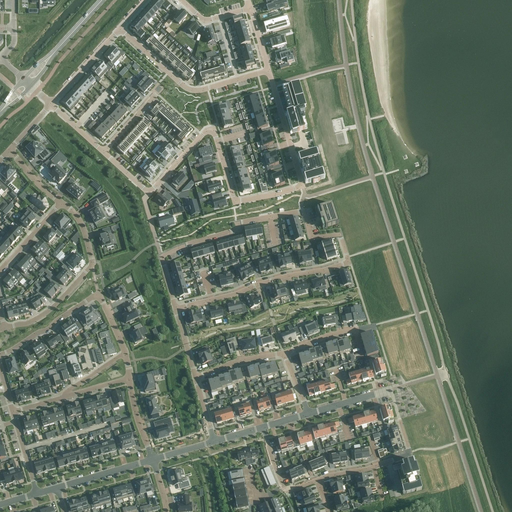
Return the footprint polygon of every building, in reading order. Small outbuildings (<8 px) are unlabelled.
[(158,10),(162,6),(161,5),(156,0),(152,4),(158,10)] [(284,5),(286,5),(285,0),(286,0),(284,0),(281,1),(280,2),(279,0),(270,0),(267,1),(268,5),(267,5),(266,6),(267,10),(268,12),(272,11),(280,9),(280,10),(285,8),(284,5)] [(165,1),(161,5),(162,6),(166,10),(170,6),(165,1)] [(155,14),(158,10),(152,4),(148,8),(155,14)] [(151,18),(155,14),(148,8),(145,12),(151,18)] [(175,14),(168,21),(171,23),(174,20),(179,24),(182,21),(183,22),(185,19),(184,18),(187,15),(186,14),(186,13),(184,11),(183,12),(182,11),(177,16),(175,14)] [(151,18),(145,12),(141,16),(148,22),(151,18)] [(269,20),(272,32),(279,30),(279,29),(282,28),(282,29),(289,27),(287,21),(288,21),(286,15),(269,20)] [(137,20),(144,26),(148,22),(141,16),(137,20)] [(244,22),(243,20),(242,16),(232,20),(233,25),(234,25),(244,22)] [(144,26),(137,20),(134,24),(139,29),(140,30),(141,30),(144,26)] [(194,22),(187,30),(192,35),(200,27),(194,22)] [(236,30),(246,27),(245,24),(244,24),(243,22),(244,22),(234,25),(236,30)] [(134,24),(130,29),(135,34),(139,29),(134,24)] [(236,30),(235,30),(236,35),(247,32),(246,29),(245,29),(245,27),(246,27),(236,30)] [(139,29),(135,34),(141,39),(145,34),(141,30),(140,30),(139,29)] [(206,32),(205,32),(208,43),(215,41),(216,43),(219,42),(217,36),(214,37),(212,30),(211,30),(211,29),(206,31),(206,32)] [(286,44),(284,37),(279,38),(278,36),(286,34),(285,31),(277,34),(278,35),(274,36),(274,39),(270,41),(272,48),(286,44)] [(247,32),(236,35),(238,41),(249,37),(248,37),(247,36),(248,35),(247,32)] [(149,45),(150,47),(156,40),(152,37),(146,43),(148,46),(149,45)] [(249,37),(238,41),(239,46),(250,43),(249,39),(249,37)] [(160,44),(156,40),(150,47),(152,48),(152,49),(154,50),(160,44)] [(164,47),(160,44),(154,50),(156,52),(158,54),(164,47)] [(252,51),(251,49),(250,46),(239,49),(241,54),(241,55),(252,51)] [(113,47),(109,52),(116,58),(119,54),(122,57),(125,54),(120,50),(118,52),(113,47)] [(161,57),(167,51),(164,47),(158,54),(160,55),(159,55),(161,57)] [(286,48),(280,50),(281,51),(282,54),(279,55),(276,56),(278,62),(277,62),(277,63),(282,62),(282,61),(282,60),(286,59),(287,62),(287,63),(294,61),(292,55),(291,55),(290,52),(287,52),(286,49),(287,49),(286,48)] [(164,59),(165,60),(171,54),(167,51),(161,57),(164,59)] [(251,52),(252,52),(252,51),(241,55),(241,54),(240,55),(241,60),(244,60),(243,59),(253,57),(252,53),(252,54),(251,52)] [(109,52),(104,57),(110,62),(107,64),(112,68),(114,66),(112,63),(116,58),(109,52)] [(175,57),(171,54),(165,60),(165,61),(167,63),(168,62),(169,64),(175,57)] [(173,68),(179,61),(175,57),(169,64),(170,64),(171,65),(171,66),(173,68)] [(243,59),(244,60),(245,64),(245,65),(255,62),(254,62),(253,60),(254,60),(253,57),(243,59)] [(183,64),(179,61),(173,68),(175,70),(175,69),(177,71),(183,64)] [(100,62),(95,66),(103,73),(107,68),(110,71),(112,69),(112,68),(107,64),(105,67),(100,62)] [(245,65),(245,64),(244,65),(245,70),(256,67),(255,64),(255,62),(245,65)] [(181,74),(186,68),(183,64),(177,71),(176,71),(179,73),(181,74)] [(95,66),(91,71),(97,76),(94,79),(99,83),(101,80),(98,77),(103,73),(95,66)] [(182,76),(184,78),(190,71),(186,68),(181,74),(182,76)] [(190,71),(184,78),(186,80),(188,81),(194,75),(190,71)] [(145,78),(141,82),(148,88),(153,84),(147,79),(149,77),(145,72),(142,75),(145,78)] [(88,75),(84,79),(91,85),(95,81),(88,75)] [(84,79),(81,83),(88,89),(91,85),(84,79)] [(134,84),(132,86),(137,91),(139,88),(144,93),(148,88),(141,82),(137,86),(134,84)] [(77,86),(84,93),(88,89),(81,83),(77,87),(77,86)] [(297,84),(282,89),(289,112),(287,113),(293,133),(307,129),(303,113),(305,112),(297,84)] [(77,86),(73,90),(80,97),(83,93),(84,93),(77,86)] [(132,92),(128,96),(135,103),(140,98),(134,93),(137,91),(132,86),(130,89),(132,92)] [(73,90),(69,94),(76,101),(80,97),(73,90)] [(69,94),(66,98),(73,105),(76,101),(69,94)] [(251,103),(261,100),(259,94),(249,97),(251,103)] [(121,98),(119,101),(123,105),(126,103),(131,107),(135,103),(128,96),(124,101),(121,98)] [(66,98),(62,102),(69,109),(73,105),(66,98)] [(251,103),(253,108),(262,105),(261,100),(251,103)] [(160,112),(165,106),(163,105),(164,104),(161,101),(156,108),(160,112)] [(219,113),(230,109),(228,104),(218,107),(219,113)] [(264,110),(262,105),(253,108),(254,113),(264,110)] [(121,106),(117,110),(124,116),(128,112),(121,106)] [(162,117),(169,110),(168,110),(167,109),(167,108),(165,106),(160,112),(159,113),(162,117)] [(155,117),(159,113),(160,112),(156,108),(154,110),(151,113),(155,117)] [(219,113),(221,118),(231,115),(230,109),(219,113)] [(117,110),(113,113),(121,120),(124,116),(117,110)] [(166,120),(172,113),(170,112),(171,112),(169,110),(162,117),(166,120)] [(265,115),(264,110),(254,113),(256,118),(265,115)] [(110,117),(117,124),(121,120),(113,113),(110,117)] [(170,123),(176,117),(174,115),(172,113),(166,120),(170,123)] [(221,118),(222,123),(233,120),(231,115),(221,118)] [(265,115),(256,118),(257,123),(267,121),(265,115)] [(110,117),(106,121),(113,127),(117,124),(110,117)] [(174,127),(180,120),(179,120),(178,119),(176,117),(170,123),(174,127)] [(143,121),(141,123),(148,129),(151,125),(146,119),(145,119),(143,121)] [(177,130),(183,124),(182,122),(180,120),(174,127),(177,130)] [(235,125),(233,120),(222,123),(224,128),(235,125)] [(102,124),(110,131),(113,127),(106,121),(103,124),(102,124)] [(267,121),(257,123),(259,129),(268,126),(267,121)] [(140,124),(138,126),(144,132),(148,129),(141,123),(140,124)] [(102,124),(99,128),(106,135),(109,131),(110,131),(102,124)] [(183,132),(187,127),(185,125),(183,124),(177,130),(181,134),(183,132)] [(136,128),(134,130),(141,136),(144,132),(138,126),(138,127),(136,128)] [(187,136),(193,130),(190,128),(189,129),(187,127),(183,132),(187,136)] [(99,128),(95,132),(102,139),(106,135),(99,128)] [(133,132),(131,134),(138,140),(141,136),(134,130),(132,132),(133,132)] [(187,136),(183,132),(181,134),(178,138),(182,142),(185,138),(187,136)] [(271,139),(270,133),(263,135),(262,132),(256,134),(257,137),(260,136),(261,141),(271,139)] [(129,135),(127,138),(134,144),(138,140),(131,134),(130,136),(129,135)] [(126,139),(124,141),(131,147),(134,144),(127,138),(128,138),(126,139)] [(273,144),(271,139),(261,141),(259,142),(261,148),(261,151),(267,149),(266,146),(273,144)] [(122,144),(121,145),(127,151),(131,147),(124,141),(122,143),(122,144)] [(165,143),(161,147),(170,156),(169,155),(173,150),(171,148),(173,146),(167,141),(165,143)] [(26,148),(35,159),(39,155),(43,160),(50,155),(46,151),(43,154),(33,142),(26,148)] [(119,147),(117,149),(118,150),(124,155),(127,151),(121,145),(119,147)] [(240,146),(230,149),(231,154),(241,151),(240,146)] [(158,153),(166,160),(166,161),(166,160),(170,156),(161,147),(160,147),(161,148),(162,148),(158,153)] [(200,153),(198,154),(199,158),(202,157),(204,163),(211,161),(209,155),(211,154),(210,148),(207,149),(206,147),(202,149),(203,150),(199,151),(200,153)] [(241,151),(231,154),(233,159),(243,156),(241,151)] [(277,158),(276,153),(269,155),(268,152),(260,154),(261,157),(263,157),(265,162),(277,158)] [(305,155),(300,157),(303,167),(302,168),(303,171),(305,170),(306,172),(304,172),(308,184),(313,182),(313,183),(320,181),(319,180),(324,179),(317,152),(311,153),(311,152),(305,154),(305,155)] [(59,184),(65,177),(64,176),(66,174),(63,170),(61,172),(56,168),(55,168),(54,167),(64,157),(59,153),(46,167),(51,171),(52,170),(53,171),(50,175),(49,175),(53,178),(52,179),(55,181),(58,184),(59,184)] [(243,162),(244,162),(243,156),(233,159),(234,164),(243,162)] [(273,169),(272,166),(279,164),(277,158),(265,162),(267,167),(266,167),(267,171),(273,169)] [(149,160),(145,164),(154,173),(155,173),(154,173),(154,172),(157,168),(158,167),(157,167),(149,160)] [(243,162),(234,164),(236,170),(245,167),(243,162)] [(142,170),(150,178),(154,173),(145,164),(145,165),(146,166),(142,170)] [(206,175),(217,172),(214,164),(204,167),(206,175)] [(9,166),(6,169),(5,168),(3,171),(4,172),(1,175),(3,177),(0,180),(6,185),(8,182),(9,182),(8,181),(12,176),(13,177),(16,174),(15,173),(15,172),(16,172),(15,171),(15,172),(9,166)] [(249,174),(248,169),(237,172),(238,177),(249,174)] [(283,179),(281,173),(275,175),(274,172),(268,174),(269,177),(271,182),(272,182),(283,179)] [(179,187),(186,178),(180,173),(172,181),(174,182),(171,184),(176,188),(178,186),(179,187)] [(249,180),(251,179),(249,174),(238,177),(240,182),(248,180),(249,180)] [(72,179),(67,184),(70,187),(67,190),(67,191),(78,199),(77,199),(78,199),(83,193),(84,192),(83,192),(73,184),(75,182),(72,179)] [(208,192),(213,191),(222,188),(220,181),(211,183),(210,179),(205,181),(208,192)] [(285,184),(283,179),(272,182),(274,188),(285,184)] [(94,181),(91,185),(98,190),(101,187),(101,186),(99,185),(94,181)] [(10,184),(8,182),(6,185),(15,193),(17,190),(10,184)] [(164,201),(167,204),(172,198),(164,191),(160,196),(159,195),(158,195),(154,200),(159,205),(162,201),(163,202),(164,201)] [(107,194),(96,200),(91,203),(94,208),(95,209),(89,213),(89,212),(89,213),(91,217),(92,220),(93,220),(95,224),(102,220),(103,220),(103,219),(99,213),(102,211),(98,206),(99,205),(110,199),(107,194)] [(215,209),(217,208),(227,205),(225,200),(224,197),(222,198),(222,196),(219,197),(219,194),(211,196),(214,206),(215,209)] [(44,211),(47,207),(47,206),(48,205),(46,203),(46,202),(46,201),(43,199),(42,198),(41,199),(39,196),(37,198),(36,197),(32,201),(43,211),(44,211)] [(196,201),(188,203),(191,215),(199,213),(196,201)] [(320,216),(319,216),(321,221),(323,228),(326,228),(339,223),(332,204),(317,209),(320,216)] [(183,207),(172,210),(173,215),(185,212),(183,207)] [(34,220),(35,219),(32,215),(34,213),(28,208),(22,215),(32,224),(34,221),(34,220)] [(29,227),(32,224),(22,215),(16,222),(21,227),(23,225),(27,228),(28,226),(29,227)] [(55,224),(58,226),(59,228),(57,230),(62,235),(64,236),(67,233),(65,230),(62,228),(65,225),(66,226),(66,225),(70,221),(66,217),(65,217),(63,215),(55,224)] [(160,228),(174,224),(172,216),(158,220),(160,228)] [(11,231),(18,237),(19,237),(22,233),(14,226),(10,230),(11,231)] [(104,234),(99,236),(99,235),(98,236),(99,236),(102,247),(103,247),(106,246),(107,248),(113,246),(112,241),(110,241),(107,233),(111,232),(109,228),(103,230),(104,234)] [(57,230),(55,233),(51,230),(51,229),(51,230),(44,238),(43,238),(44,238),(49,243),(56,235),(60,238),(62,235),(57,230)] [(8,235),(7,235),(15,242),(19,238),(19,237),(18,237),(11,231),(8,235)] [(2,238),(3,239),(4,239),(11,246),(15,242),(7,235),(8,235),(6,233),(2,238)] [(11,246),(4,239),(3,239),(0,243),(7,250),(11,246)] [(323,250),(323,249),(326,248),(333,246),(331,241),(319,244),(321,250),(323,250)] [(39,243),(35,247),(45,255),(51,249),(44,243),(42,245),(39,243)] [(323,250),(325,255),(335,252),(333,246),(326,248),(323,249),(323,250)] [(45,255),(35,247),(31,251),(41,260),(45,255)] [(304,250),(306,264),(312,263),(311,255),(314,255),(313,249),(310,249),(310,251),(304,251),(304,250)] [(300,265),(306,264),(304,250),(295,252),(295,258),(298,257),(300,265)] [(283,255),(286,267),(286,266),(292,265),(291,258),(293,257),(292,251),(289,252),(289,253),(283,255)] [(337,257),(335,252),(325,255),(327,260),(337,257)] [(77,267),(80,264),(79,264),(82,261),(83,260),(82,260),(76,255),(76,254),(75,255),(70,260),(68,258),(65,261),(63,259),(60,262),(66,268),(68,265),(73,270),(74,270),(77,267)] [(33,268),(37,264),(28,255),(24,259),(32,266),(33,268)] [(280,268),(286,267),(283,255),(277,256),(277,255),(274,255),(275,262),(278,261),(280,268)] [(263,259),(267,272),(273,271),(271,263),(274,263),(272,257),(263,259)] [(32,266),(24,259),(21,263),(28,270),(32,266)] [(267,272),(263,259),(254,262),(256,268),(259,267),(261,274),(267,272)] [(243,266),(249,279),(249,278),(248,278),(254,275),(251,269),(254,268),(251,262),(243,266)] [(25,274),(28,270),(21,263),(17,267),(25,274)] [(68,281),(72,277),(70,276),(66,272),(68,269),(63,265),(61,268),(63,269),(59,274),(60,275),(60,274),(68,281)] [(243,281),(249,279),(243,266),(235,270),(237,276),(240,274),(243,281)] [(14,270),(10,274),(18,281),(19,283),(23,279),(14,270)] [(224,274),(227,287),(228,287),(227,286),(233,284),(232,278),(235,277),(233,271),(224,274)] [(350,274),(348,275),(346,271),(340,273),(344,286),(351,284),(349,280),(351,279),(350,274)] [(7,278),(14,285),(18,281),(10,274),(7,278)] [(68,281),(60,274),(60,275),(56,279),(60,282),(64,286),(68,281)] [(227,287),(224,274),(218,275),(218,274),(215,275),(217,282),(220,281),(221,288),(227,287)] [(14,285),(7,278),(3,282),(5,284),(4,285),(8,289),(9,288),(11,289),(14,285)] [(56,283),(53,280),(51,278),(49,281),(50,282),(46,286),(55,294),(59,290),(54,285),(56,283)] [(312,282),(315,289),(325,286),(326,289),(329,288),(327,280),(323,281),(323,279),(312,282)] [(308,289),(305,281),(293,284),(296,292),(308,289)] [(277,287),(281,298),(286,297),(287,297),(290,296),(288,290),(285,291),(283,285),(278,287),(277,287)] [(51,299),(55,294),(46,286),(48,288),(44,292),(51,299)] [(119,300),(122,299),(122,298),(125,297),(123,292),(125,291),(122,286),(117,289),(119,291),(112,294),(116,301),(119,299),(119,300)] [(281,299),(281,298),(277,287),(271,289),(273,295),(270,296),(272,303),(275,302),(275,300),(281,299)] [(33,297),(35,299),(41,307),(46,304),(43,300),(38,293),(33,297)] [(258,305),(263,302),(260,296),(255,298),(253,295),(246,298),(250,309),(258,306),(258,305)] [(36,310),(41,307),(35,299),(30,302),(29,299),(26,300),(29,306),(32,304),(36,310)] [(242,312),(246,311),(244,304),(240,305),(239,301),(235,302),(235,301),(230,302),(231,304),(227,304),(229,312),(241,309),(242,312)] [(130,304),(123,308),(126,315),(122,316),(124,320),(125,322),(126,324),(129,322),(130,324),(134,323),(133,321),(139,318),(135,310),(133,311),(130,304)] [(12,308),(11,306),(6,307),(9,319),(14,318),(12,308)] [(361,314),(362,314),(360,306),(353,307),(355,314),(345,316),(347,323),(354,321),(354,322),(362,321),(361,314)] [(91,308),(86,312),(92,322),(97,318),(98,319),(97,319),(101,317),(97,311),(94,313),(91,308)] [(213,310),(210,311),(210,312),(206,313),(208,316),(211,315),(212,318),(223,316),(221,308),(218,309),(218,308),(213,309),(213,310)] [(194,312),(197,324),(197,323),(202,321),(203,323),(206,322),(204,316),(201,317),(200,311),(194,312)] [(92,322),(86,312),(80,315),(84,320),(81,322),(84,328),(88,326),(88,325),(87,326),(87,325),(92,322)] [(189,317),(184,318),(186,325),(189,324),(189,326),(197,324),(194,312),(188,314),(189,317)] [(322,319),(324,327),(335,325),(335,324),(338,323),(337,317),(334,318),(334,317),(322,319)] [(72,321),(66,325),(73,334),(78,331),(82,329),(78,322),(74,325),(72,321)] [(307,332),(308,335),(318,331),(314,322),(309,324),(310,326),(305,328),(305,326),(299,329),(302,335),(307,332)] [(135,344),(142,340),(138,331),(142,329),(140,324),(134,327),(136,331),(131,334),(135,344)] [(68,338),(73,334),(66,325),(61,328),(64,332),(60,334),(66,343),(70,340),(68,338)] [(293,330),(282,335),(286,342),(296,338),(295,335),(300,333),(297,327),(292,329),(293,330)] [(109,331),(100,334),(101,339),(106,338),(108,345),(106,346),(107,351),(109,350),(111,355),(116,354),(117,354),(113,343),(109,331)] [(371,333),(361,336),(362,338),(362,341),(374,338),(373,335),(372,335),(371,333)] [(60,342),(61,344),(64,342),(61,337),(58,339),(55,335),(46,341),(51,348),(60,342)] [(269,348),(275,346),(272,337),(264,339),(263,335),(261,336),(259,336),(262,347),(268,345),(269,348)] [(234,346),(238,345),(235,338),(226,341),(228,347),(221,349),(224,355),(230,353),(231,355),(237,353),(234,346)] [(242,345),(243,351),(255,349),(254,340),(242,342),(241,338),(238,339),(239,345),(242,345)] [(374,338),(362,341),(363,344),(364,346),(375,343),(374,340),(373,338),(374,338)] [(342,342),(346,353),(351,351),(348,340),(344,341),(344,342),(343,342),(342,342)] [(45,344),(42,346),(39,342),(31,347),(36,355),(44,350),(45,352),(48,349),(45,344)] [(334,354),(334,355),(340,353),(337,342),(333,343),(333,344),(332,344),(331,344),(334,354)] [(340,353),(340,355),(346,353),(342,342),(339,343),(337,344),(337,342),(340,353)] [(375,343),(364,346),(365,349),(365,351),(377,348),(376,345),(375,346),(375,343)] [(325,353),(326,356),(326,357),(329,356),(334,354),(331,344),(328,345),(326,346),(327,350),(324,351),(325,353)] [(88,371),(94,369),(87,346),(78,348),(79,352),(77,353),(79,357),(84,356),(86,363),(81,365),(82,370),(87,368),(88,371)] [(200,359),(210,355),(208,350),(209,349),(208,346),(202,349),(203,351),(198,354),(200,359)] [(377,348),(365,351),(366,354),(367,357),(378,353),(377,350),(377,351),(376,348),(377,348)] [(99,362),(103,361),(99,350),(96,351),(95,349),(91,350),(95,362),(99,361),(99,362)] [(326,357),(326,356),(325,353),(322,353),(320,349),(318,350),(318,349),(314,350),(315,351),(318,361),(326,359),(326,357)] [(25,366),(32,361),(33,363),(36,361),(33,355),(30,357),(28,355),(29,355),(28,354),(26,351),(21,354),(23,358),(22,359),(23,362),(22,362),(25,366)] [(309,354),(310,353),(312,363),(312,362),(317,361),(318,361),(315,351),(313,351),(309,352),(309,354)] [(307,364),(312,363),(310,353),(309,354),(308,354),(307,354),(304,355),(307,364)] [(67,362),(70,362),(71,361),(73,367),(71,367),(73,375),(77,374),(78,378),(82,376),(76,354),(66,357),(67,362)] [(210,355),(200,359),(202,365),(208,363),(209,366),(217,363),(216,359),(214,360),(213,360),(211,355),(210,355)] [(308,366),(307,364),(304,355),(302,356),(302,355),(299,356),(302,367),(308,366)] [(20,366),(16,367),(14,359),(10,360),(10,361),(6,362),(8,369),(7,369),(8,373),(9,373),(10,374),(17,371),(18,373),(21,372),(20,366)] [(385,367),(383,361),(372,364),(376,376),(380,375),(381,378),(386,376),(385,373),(386,373),(384,367),(385,367)] [(269,365),(273,375),(278,374),(275,363),(272,364),(272,365),(270,365),(269,365)] [(56,367),(57,369),(60,381),(61,381),(63,380),(64,382),(70,380),(65,364),(56,367)] [(264,366),(267,377),(268,377),(273,375),(269,365),(266,366),(265,367),(264,366)] [(253,367),(256,379),(262,377),(258,366),(255,367),(253,368),(253,367)] [(259,366),(258,366),(262,377),(262,379),(268,378),(268,377),(267,377),(264,366),(261,367),(261,368),(259,368),(259,366)] [(364,368),(365,370),(368,380),(373,378),(370,366),(364,368)] [(247,382),(256,379),(253,367),(250,368),(250,369),(248,370),(248,372),(245,373),(247,380),(247,382)] [(55,385),(56,387),(62,385),(61,383),(61,381),(60,381),(57,369),(48,372),(53,388),(53,386),(55,385)] [(156,391),(155,385),(153,385),(151,377),(154,377),(160,376),(158,370),(147,374),(148,377),(142,379),(143,380),(142,380),(143,384),(144,384),(145,388),(144,388),(145,393),(150,392),(150,393),(153,392),(156,391)] [(368,380),(365,370),(360,371),(363,381),(362,381),(363,382),(366,381),(368,380)] [(238,371),(234,372),(238,383),(243,381),(247,380),(245,373),(241,374),(240,371),(238,371)] [(362,381),(363,381),(360,371),(355,373),(358,383),(362,381)] [(232,384),(232,385),(238,383),(234,372),(232,373),(232,372),(229,373),(232,384)] [(233,385),(232,385),(232,384),(229,373),(229,375),(227,376),(227,375),(224,376),(227,386),(227,387),(233,385)] [(352,384),(358,383),(355,373),(349,375),(350,380),(346,381),(347,385),(351,384),(352,384)] [(219,378),(222,390),(223,390),(222,389),(228,387),(227,387),(227,386),(224,376),(224,377),(222,377),(219,378)] [(222,390),(219,378),(219,380),(217,380),(214,380),(217,392),(222,390)] [(41,384),(44,396),(45,396),(44,395),(50,394),(48,387),(51,386),(49,379),(44,381),(44,383),(41,384)] [(212,393),(217,392),(214,380),(214,381),(212,382),(212,381),(209,382),(210,386),(209,386),(210,390),(211,389),(212,393)] [(328,381),(322,382),(325,392),(331,390),(335,389),(334,385),(330,386),(328,381)] [(320,394),(325,392),(322,382),(317,384),(320,394)] [(44,396),(41,384),(38,385),(37,383),(31,385),(33,391),(36,391),(38,397),(39,397),(39,398),(44,396)] [(312,385),(315,395),(315,396),(320,394),(317,384),(312,385)] [(21,390),(24,402),(25,402),(24,401),(30,400),(28,393),(31,392),(29,385),(24,387),(24,389),(21,390)] [(309,397),(315,395),(312,385),(306,387),(309,397)] [(18,403),(19,403),(19,404),(24,402),(21,390),(18,391),(17,389),(11,391),(13,397),(16,396),(18,403)] [(286,393),(285,393),(288,403),(294,401),(292,395),(295,394),(293,389),(290,389),(291,392),(286,393)] [(123,403),(120,391),(112,393),(113,397),(110,399),(113,409),(119,407),(118,404),(123,403)] [(283,405),(288,403),(285,393),(286,393),(285,391),(279,393),(279,394),(280,394),(283,405)] [(280,394),(279,394),(274,395),(274,394),(271,395),(273,401),(275,400),(277,406),(283,405),(280,394)] [(262,399),(265,410),(266,409),(267,410),(269,409),(270,408),(269,402),(271,401),(270,395),(267,396),(267,397),(262,399)] [(99,397),(103,409),(111,406),(109,399),(106,400),(105,396),(100,398),(99,397)] [(99,397),(94,399),(97,410),(103,409),(99,397)] [(147,405),(149,405),(151,410),(150,410),(150,411),(151,416),(159,413),(156,404),(158,403),(157,398),(145,400),(147,405)] [(265,410),(262,399),(262,398),(253,400),(255,406),(257,405),(259,411),(261,411),(261,412),(264,411),(263,410),(265,410)] [(94,400),(89,401),(92,412),(97,410),(94,399),(94,400)] [(92,412),(89,401),(83,403),(86,413),(92,411),(92,412)] [(242,403),(246,415),(247,415),(248,416),(250,415),(250,414),(252,414),(250,408),(252,407),(251,401),(242,403)] [(244,416),(246,415),(242,403),(234,406),(236,412),(239,411),(240,417),(242,417),(245,417),(244,416)] [(72,405),(72,406),(73,406),(76,416),(82,414),(79,404),(78,404),(72,405)] [(76,417),(76,416),(73,406),(72,406),(67,408),(68,414),(66,414),(68,421),(70,420),(70,419),(76,417)] [(384,408),(384,409),(380,410),(383,422),(388,421),(388,424),(393,422),(392,419),(393,419),(391,413),(392,413),(390,407),(389,407),(384,408)] [(65,420),(62,409),(56,411),(59,422),(65,420)] [(223,422),(228,421),(225,411),(225,409),(219,410),(223,422)] [(223,422),(219,410),(210,413),(212,419),(215,418),(217,424),(223,422)] [(225,411),(228,421),(234,419),(231,410),(225,411)] [(56,411),(51,412),(54,423),(54,422),(59,421),(59,422),(56,411)] [(54,423),(51,412),(46,414),(49,425),(54,423)] [(374,412),(369,413),(372,423),(372,424),(377,422),(374,412)] [(372,423),(369,413),(364,414),(364,415),(367,424),(372,423)] [(43,426),(49,425),(46,414),(40,415),(43,426)] [(364,415),(359,416),(361,426),(367,424),(364,415)] [(353,418),(353,419),(348,420),(349,424),(354,422),(355,428),(361,426),(359,416),(353,418)] [(29,418),(33,430),(39,428),(35,417),(29,419),(29,418)] [(27,432),(33,430),(29,418),(24,420),(23,420),(25,426),(22,427),(24,433),(27,433),(27,432)] [(173,427),(170,418),(157,422),(159,427),(156,428),(157,431),(156,431),(156,432),(158,437),(161,436),(162,438),(169,436),(168,434),(169,434),(169,433),(168,428),(173,427)] [(331,436),(332,437),(338,435),(335,428),(340,427),(338,423),(334,424),(334,423),(328,425),(331,436)] [(331,436),(328,425),(323,427),(326,438),(331,436)] [(317,428),(318,428),(321,438),(320,438),(321,440),(326,438),(323,427),(323,426),(320,427),(317,428)] [(386,430),(388,436),(399,433),(397,427),(386,430)] [(320,438),(321,438),(318,428),(317,428),(312,430),(315,440),(320,438)] [(122,450),(129,448),(125,436),(119,438),(117,431),(114,432),(117,445),(121,444),(122,450)] [(131,434),(125,436),(129,448),(135,446),(133,440),(137,439),(135,432),(131,433),(131,434)] [(309,432),(303,434),(306,444),(312,442),(309,432)] [(306,444),(303,434),(303,433),(297,435),(299,441),(295,442),(297,447),(300,446),(301,447),(307,445),(306,444)] [(390,442),(400,439),(399,433),(388,436),(390,442)] [(287,450),(288,450),(294,449),(294,448),(297,447),(295,442),(292,443),(290,438),(285,439),(284,440),(287,450)] [(113,439),(107,441),(110,453),(116,451),(113,439)] [(285,439),(282,440),(278,441),(280,446),(276,447),(278,453),(282,452),(282,453),(288,451),(288,450),(287,450),(284,440),(285,439)] [(402,444),(400,439),(390,442),(389,442),(391,448),(392,448),(402,444)] [(107,441),(101,443),(104,455),(110,453),(107,441)] [(99,457),(104,455),(101,443),(95,445),(99,457)] [(404,450),(402,444),(392,448),(394,453),(404,450)] [(95,445),(89,447),(93,458),(99,457),(95,445)] [(79,449),(83,461),(89,460),(85,447),(79,449)] [(363,448),(360,448),(362,460),(369,458),(369,456),(373,456),(370,447),(363,448)] [(362,460),(360,448),(353,450),(353,451),(351,451),(352,459),(355,459),(355,461),(362,460)] [(77,463),(83,461),(79,449),(73,451),(77,463)] [(252,458),(258,457),(256,449),(255,450),(255,449),(250,450),(250,451),(247,451),(248,459),(249,459),(252,458)] [(77,463),(73,451),(68,453),(71,465),(77,463)] [(238,453),(239,461),(248,459),(247,451),(244,452),(244,451),(239,452),(239,453),(238,453)] [(347,460),(350,459),(348,452),(338,453),(340,463),(347,462),(347,460)] [(68,453),(62,454),(65,466),(71,465),(68,453)] [(340,463),(338,453),(328,455),(330,463),(333,462),(333,464),(340,463)] [(59,468),(65,466),(62,454),(56,456),(59,468)] [(52,457),(46,459),(49,471),(55,469),(52,457)] [(322,458),(316,461),(319,469),(326,467),(325,465),(328,463),(325,457),(322,458)] [(44,473),(49,471),(46,459),(40,461),(44,473)] [(316,461),(315,460),(309,463),(309,465),(307,466),(309,471),(312,470),(312,472),(319,469),(316,461)] [(403,483),(401,483),(402,489),(405,488),(406,493),(411,492),(416,491),(416,489),(421,488),(420,483),(418,478),(417,479),(416,475),(417,474),(416,470),(417,470),(416,464),(414,465),(413,460),(402,463),(402,464),(403,468),(404,468),(405,472),(403,473),(404,478),(402,479),(403,483)] [(38,475),(44,473),(40,461),(34,463),(38,475)] [(295,469),(298,478),(305,475),(304,473),(307,472),(304,466),(302,467),(295,469)] [(295,469),(295,468),(288,471),(289,473),(286,474),(288,480),(291,478),(292,481),(298,478),(295,469)] [(18,481),(23,480),(20,469),(14,470),(16,476),(18,481)] [(232,480),(243,478),(242,478),(242,475),(241,470),(241,469),(230,472),(231,477),(232,480)] [(16,476),(14,470),(9,472),(11,477),(12,483),(18,481),(16,476)] [(176,471),(170,473),(172,478),(171,479),(172,482),(173,482),(174,486),(180,484),(182,489),(190,487),(188,481),(182,483),(179,470),(177,471),(177,470),(175,471),(176,471)] [(4,475),(6,485),(12,483),(11,477),(9,472),(9,473),(4,475)] [(357,483),(368,481),(366,475),(355,477),(356,483),(357,483)] [(146,480),(143,481),(146,493),(152,491),(152,492),(156,491),(154,485),(151,486),(149,480),(146,481),(146,480)] [(341,480),(330,482),(332,488),(342,486),(341,480)] [(358,489),(369,487),(368,480),(368,481),(357,483),(358,489)] [(140,495),(146,493),(143,481),(140,482),(140,483),(137,483),(138,489),(135,490),(137,496),(140,495)] [(131,487),(131,485),(125,487),(128,498),(134,497),(131,487)] [(342,486),(332,488),(333,494),(343,492),(342,486)] [(119,489),(123,500),(128,498),(125,487),(119,489)] [(113,489),(114,493),(111,494),(113,503),(117,502),(123,500),(119,489),(117,489),(117,488),(113,489)] [(236,500),(247,497),(246,497),(245,492),(246,492),(245,492),(245,489),(234,491),(235,494),(234,494),(235,494),(236,499),(236,500)] [(313,495),(310,489),(300,494),(302,499),(313,495)] [(361,498),(372,495),(370,489),(359,492),(361,498)] [(102,494),(102,493),(105,505),(111,503),(108,492),(102,494)] [(102,493),(97,495),(100,507),(105,505),(102,493)] [(92,500),(95,508),(100,507),(97,495),(96,495),(97,495),(91,497),(92,500)] [(315,500),(313,495),(302,499),(304,505),(315,500)] [(372,495),(361,498),(360,498),(362,504),(374,501),(372,495)] [(189,511),(192,511),(191,503),(189,503),(189,496),(181,496),(182,504),(178,504),(178,511),(189,511)] [(247,497),(236,500),(237,503),(236,503),(237,503),(238,508),(237,508),(237,509),(248,506),(247,501),(247,500),(247,501),(246,498),(247,498),(247,497)] [(344,497),(334,499),(336,505),(346,502),(344,497)] [(86,499),(80,500),(83,511),(89,510),(92,509),(89,499),(86,500),(86,499)] [(280,508),(277,499),(269,502),(273,511),(280,508)] [(77,511),(81,511),(83,511),(80,500),(75,502),(75,501),(77,511)] [(69,503),(70,509),(68,509),(68,511),(77,511),(75,501),(69,503),(70,503),(69,503)] [(347,502),(346,502),(336,505),(335,505),(337,511),(349,508),(347,502)]
